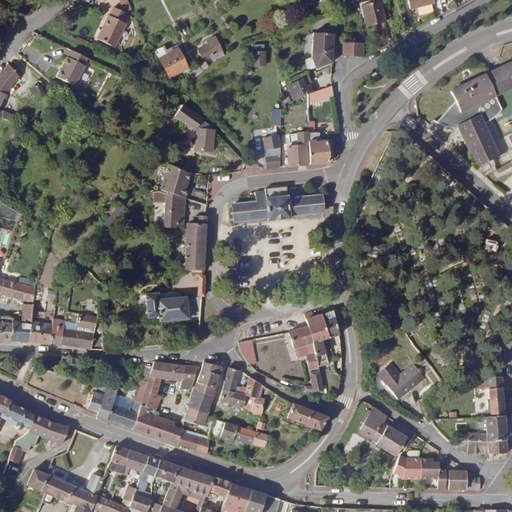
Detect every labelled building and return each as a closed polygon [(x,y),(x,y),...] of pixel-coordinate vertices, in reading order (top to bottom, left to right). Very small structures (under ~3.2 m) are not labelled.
[(434,3),(433,0),(408,0),(411,10),(434,3)] [(385,22),(380,1),(361,6),(367,27),(385,22)] [(127,14),(114,7),(109,16),(97,39),(115,48),(127,24),(123,23),(127,14)] [(0,47),(15,20),(2,13),(0,16),(0,47)] [(312,58),(332,51),(333,40),(333,34),(313,33),(312,58)] [(208,45),(198,50),(203,60),(211,56),(214,62),(217,60),(216,59),(224,55),(214,37),(206,42),(208,45)] [(351,44),(343,43),(343,57),(363,57),(363,44),(362,44),(361,39),(351,39),(351,44)] [(177,46),(166,51),(164,47),(155,52),(169,78),(188,68),(177,46)] [(57,78),(75,87),(85,66),(84,66),(87,59),(72,51),(68,58),(67,58),(57,78)] [(308,70),(332,63),(332,51),(312,58),(305,60),(308,70)] [(264,52),(252,53),(253,66),(265,66),(264,52)] [(206,62),(199,66),(202,70),(208,66),(206,62)] [(466,114),(465,110),(495,96),(511,88),(511,62),(450,92),(455,102),(462,116),(466,114)] [(14,71),(9,64),(4,72),(0,76),(0,77),(11,86),(20,77),(14,71)] [(203,71),(199,67),(190,75),(193,79),(203,71)] [(379,78),(376,72),(369,76),(372,82),(379,78)] [(11,86),(0,77),(0,92),(5,95),(11,86)] [(313,92),(308,83),(310,81),(308,77),(288,85),(294,100),(307,95),(313,92)] [(333,97),(332,86),(313,92),(307,95),(307,106),(333,97)] [(0,106),(5,95),(0,92),(0,117),(12,122),(15,117),(3,112),(1,113),(0,112),(0,106)] [(457,126),(480,115),(484,123),(492,120),(497,116),(502,110),(495,96),(465,110),(466,114),(462,116),(455,102),(436,122),(443,126),(450,128),(458,130),(457,126)] [(105,110),(99,106),(94,115),(100,119),(105,110)] [(203,120),(182,106),(174,117),(194,131),(196,129),(197,129),(195,142),(202,142),(202,151),(212,152),(214,131),(203,120)] [(484,123),(480,115),(457,126),(458,130),(476,167),(499,156),(484,123)] [(328,159),(326,142),(318,143),(318,133),(314,133),(314,122),(308,122),(308,132),(308,145),(310,164),(329,162),(328,159)] [(307,164),(306,145),(308,145),(308,132),(288,135),(289,147),(287,147),(289,167),(293,166),(307,164)] [(47,142),(41,136),(35,143),(41,149),(47,142)] [(280,148),(278,136),(262,139),(265,157),(274,156),(280,156),(280,148)] [(265,157),(267,169),(279,168),(280,156),(274,156),(265,157)] [(188,164),(177,158),(174,164),(185,170),(188,164)] [(190,175),(168,164),(160,191),(185,198),(188,189),(186,188),(190,175)] [(290,219),(289,216),(308,214),(306,197),(297,198),(297,188),(286,189),(286,187),(265,189),(265,192),(255,193),(256,203),(232,205),(234,222),(268,218),(268,221),(287,219),(290,219)] [(165,203),(163,228),(176,228),(176,227),(183,227),(185,198),(160,191),(159,190),(152,191),(152,203),(165,203)] [(323,212),(321,196),(306,197),(308,214),(323,212)] [(17,212),(1,203),(0,208),(0,217),(15,221),(17,212)] [(123,216),(117,222),(123,228),(129,222),(123,216)] [(204,238),(206,217),(201,216),(199,216),(199,217),(195,217),(194,225),(193,225),(192,225),(187,224),(185,269),(203,269),(204,246),(204,238)] [(113,267),(104,267),(103,276),(113,276),(113,267)] [(73,279),(70,275),(62,283),(71,287),(73,279)] [(33,280),(20,277),(19,284),(32,287),(33,280)] [(16,283),(4,280),(1,294),(5,296),(12,297),(16,283)] [(16,283),(12,297),(33,303),(35,288),(32,287),(19,284),(16,283)] [(56,292),(48,290),(47,298),(54,299),(56,292)] [(193,317),(200,317),(201,297),(185,299),(185,298),(181,298),(181,296),(180,295),(179,294),(178,293),(177,292),(175,292),(145,295),(147,318),(157,317),(157,319),(158,319),(159,322),(188,319),(187,318),(193,317)] [(38,343),(49,344),(53,319),(56,300),(47,298),(44,309),(45,309),(45,313),(32,311),(31,315),(30,326),(28,342),(38,343)] [(32,311),(32,305),(23,305),(22,314),(31,315),(32,311)] [(327,313),(321,315),(329,338),(339,335),(335,315),(333,311),(327,313)] [(329,338),(321,315),(313,317),(312,312),(304,315),(308,326),(312,342),(315,356),(325,353),(321,340),(329,338)] [(31,315),(22,314),(22,324),(12,322),(10,341),(20,342),(28,342),(30,326),(31,315)] [(91,350),(93,334),(91,333),(91,329),(94,330),(97,318),(78,314),(76,324),(75,331),(72,330),(71,346),(82,348),(91,350)] [(6,317),(0,316),(0,322),(1,323),(0,333),(0,341),(10,341),(12,322),(14,318),(6,317)] [(53,319),(49,344),(55,345),(61,345),(63,330),(65,322),(65,321),(53,319)] [(75,331),(76,324),(65,322),(63,330),(72,330),(75,331)] [(312,342),(308,326),(289,332),(297,359),(305,356),(306,358),(315,356),(312,342)] [(66,346),(71,346),(72,330),(63,330),(61,345),(66,346)] [(256,363),(251,340),(238,343),(240,352),(246,362),(249,365),(256,363)] [(328,364),(325,353),(315,356),(316,360),(321,377),(322,376),(321,371),(322,371),(321,366),(328,364)] [(293,390),(305,392),(323,391),(321,377),(316,360),(315,356),(306,358),(311,387),(304,387),(294,384),(293,390)] [(149,376),(161,378),(160,379),(177,381),(182,382),(185,367),(171,365),(154,362),(152,367),(149,376)] [(196,383),(215,388),(215,387),(221,368),(210,365),(203,363),(196,383)] [(414,364),(400,375),(390,363),(377,373),(397,400),(425,378),(414,364)] [(152,367),(140,365),(138,374),(142,375),(140,380),(147,382),(149,376),(152,367)] [(185,366),(185,367),(182,382),(177,381),(176,386),(180,386),(179,389),(189,390),(191,389),(197,367),(191,366),(185,366)] [(223,389),(234,392),(236,386),(240,370),(228,368),(225,378),(223,389)] [(161,378),(149,376),(147,382),(141,404),(132,430),(157,438),(169,442),(169,441),(176,444),(181,429),(174,427),(175,426),(173,425),(174,423),(159,417),(158,414),(156,412),(154,412),(161,397),(160,396),(159,397),(156,396),(160,379),(161,378)] [(255,381),(249,377),(246,388),(242,387),(236,393),(234,392),(231,405),(237,406),(242,408),(245,396),(254,398),(255,398),(259,384),(255,381)] [(487,377),(479,380),(480,390),(488,389),(489,400),(487,400),(487,413),(485,413),(485,417),(504,416),(503,396),(502,392),(502,377),(487,377)] [(134,401),(124,425),(123,426),(132,430),(141,404),(147,382),(140,380),(134,401)] [(215,387),(215,388),(196,383),(192,392),(188,407),(207,414),(209,407),(211,402),(212,399),(214,394),(216,387),(215,387)] [(252,410),(255,410),(254,414),(260,416),(261,413),(262,414),(265,399),(259,398),(262,386),(259,384),(255,398),(254,398),(252,410)] [(107,419),(116,395),(117,391),(96,385),(88,408),(98,411),(96,416),(107,420),(107,419)] [(231,405),(234,392),(223,389),(219,401),(224,403),(231,405)] [(119,423),(124,425),(134,401),(116,395),(107,419),(119,423)] [(254,398),(245,396),(242,408),(252,410),(254,398)] [(0,397),(0,412),(4,414),(10,402),(1,398),(0,397)] [(10,402),(4,414),(1,418),(15,426),(16,428),(17,429),(18,430),(16,433),(21,437),(28,431),(29,429),(34,415),(24,409),(10,402)] [(328,417),(292,404),(287,418),(320,431),(328,417)] [(188,407),(183,420),(203,427),(205,422),(207,423),(209,417),(206,416),(207,414),(188,407)] [(406,438),(383,424),(387,417),(372,407),(370,411),(363,423),(360,430),(368,434),(366,436),(377,442),(375,445),(395,457),(406,438)] [(363,423),(370,411),(368,410),(361,422),(363,423)] [(28,431),(21,437),(15,441),(8,459),(17,464),(22,450),(28,452),(30,445),(34,447),(39,436),(61,445),(68,427),(61,425),(53,423),(34,415),(29,429),(28,431)] [(504,416),(485,417),(486,434),(463,434),(463,441),(487,442),(506,440),(505,428),(504,416)] [(263,430),(265,423),(258,422),(256,428),(263,430)] [(252,444),(255,433),(225,423),(220,437),(232,441),(233,438),(252,444)] [(200,435),(181,429),(176,444),(190,448),(196,450),(199,439),(200,435)] [(264,447),(268,437),(255,433),(252,444),(264,447)] [(207,441),(199,439),(196,450),(203,452),(206,453),(208,441),(207,441)] [(487,442),(488,454),(497,453),(507,453),(506,440),(487,442)] [(463,441),(459,442),(458,447),(467,454),(488,454),(487,442),(463,441)] [(122,474),(129,450),(124,449),(117,446),(116,446),(110,461),(106,468),(117,472),(115,478),(120,480),(122,474)] [(142,472),(148,457),(141,454),(129,450),(122,474),(126,475),(129,468),(142,472)] [(399,457),(398,459),(392,474),(399,476),(399,478),(402,479),(420,479),(420,459),(420,451),(409,451),(407,454),(407,460),(399,457)] [(153,476),(159,461),(155,459),(148,457),(142,472),(136,489),(134,495),(151,501),(151,497),(147,495),(148,493),(144,491),(148,482),(149,482),(149,483),(150,483),(152,482),(153,476)] [(432,463),(432,459),(420,459),(420,479),(437,479),(437,489),(445,489),(446,469),(438,469),(438,463),(432,463)] [(171,465),(159,461),(153,476),(170,483),(171,483),(178,467),(171,465)] [(161,506),(175,510),(182,494),(190,471),(178,467),(171,483),(170,483),(161,506)] [(40,491),(47,475),(34,470),(27,486),(40,491)] [(190,471),(182,494),(188,495),(189,491),(196,473),(193,472),(190,471)] [(465,475),(465,472),(449,472),(448,489),(457,489),(465,489),(465,475)] [(209,491),(213,478),(196,473),(189,491),(197,494),(195,498),(203,501),(205,496),(206,497),(209,491)] [(40,491),(46,494),(42,502),(49,505),(52,497),(76,507),(74,511),(90,511),(98,493),(103,479),(92,475),(85,491),(47,475),(40,491)] [(475,478),(475,475),(465,475),(465,489),(475,490),(475,478)] [(226,497),(230,484),(227,483),(213,478),(209,491),(226,497)] [(244,511),(245,511),(252,491),(244,488),(230,484),(226,497),(223,505),(220,511),(244,511)] [(127,511),(134,495),(136,489),(128,486),(123,499),(124,500),(122,506),(111,501),(107,511),(127,511)] [(260,511),(266,495),(261,493),(252,491),(245,511),(260,511)] [(96,511),(97,511),(100,511),(107,511),(111,501),(113,498),(109,496),(108,500),(104,499),(105,495),(98,493),(90,511),(96,511)] [(146,511),(151,501),(134,495),(127,511),(146,511)] [(260,511),(275,511),(280,500),(272,497),(266,495),(260,511)] [(180,511),(175,510),(161,506),(155,503),(151,511),(180,511)]
